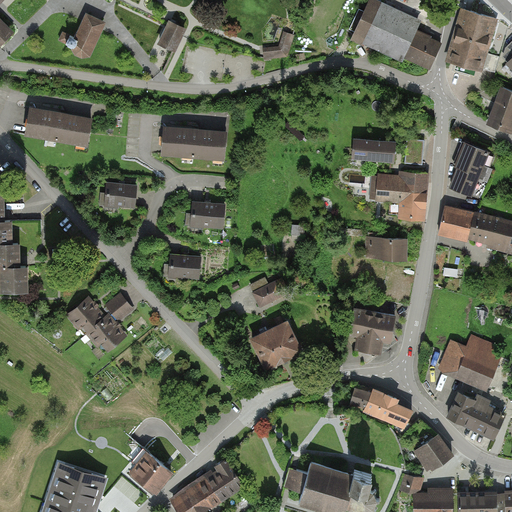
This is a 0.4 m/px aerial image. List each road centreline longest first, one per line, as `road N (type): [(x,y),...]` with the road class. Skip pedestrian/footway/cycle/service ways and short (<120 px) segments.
road 1 (residential): [(442,94),(337,62),(218,90),(0,62)]
road 2 (residential): [(0,133),(260,404)]
road 3 (tertiary): [(442,94),(437,192),(400,376)]
road 4 (unclassified): [(145,511),(260,404)]
road 5 (tertiary): [(400,376),(471,453),(511,467)]
road 6 (unclassified): [(260,404),(304,384),(400,376)]
